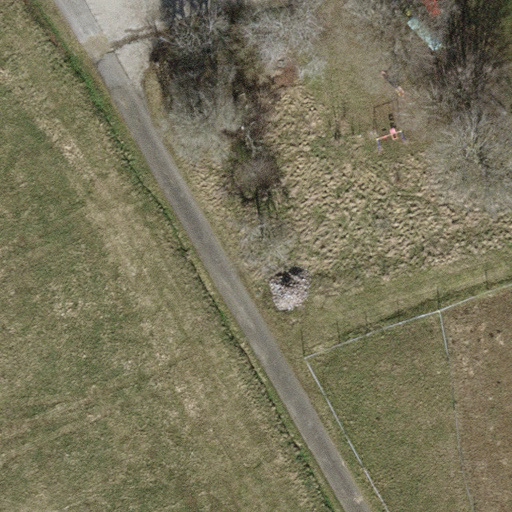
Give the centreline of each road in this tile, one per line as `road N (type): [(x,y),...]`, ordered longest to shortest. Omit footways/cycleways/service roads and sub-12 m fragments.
road 1 (track): [(377,511),(71,0)]
road 2 (track): [(262,308),(511,249)]
road 3 (track): [(315,401),(333,335),(374,282)]
